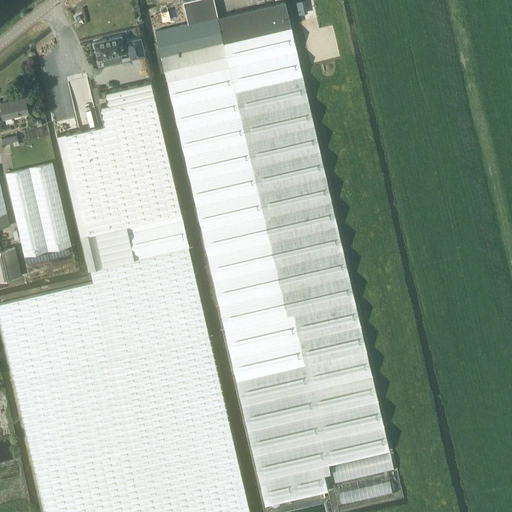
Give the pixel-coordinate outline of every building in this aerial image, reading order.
[(161,55),(225,330),(265,505),(328,490),(324,473),(330,472),(328,464),(390,450),(355,300),(291,25),(285,0),(284,0),(218,16),(214,0),(190,0),(183,2),(188,23),(156,31),(161,55)] [(511,0),(354,0),(471,474),(511,463),(511,0)] [(121,35),(94,42),(98,58),(102,58),(104,65),(113,63),(111,55),(125,52),(125,51),(129,51),(130,58),(145,55),(141,38),(126,41),(127,46),(124,46),(121,35)] [(87,283),(139,511),(248,511),(188,245),(189,245),(181,211),(151,80),(105,91),(107,103),(100,105),(101,112),(104,124),(66,132),(89,232),(80,234),(88,269),(90,269),(93,281),(87,283)] [(0,103),(4,118),(28,112),(24,97),(0,102),(0,103)] [(16,135),(1,138),(2,144),(18,141),(16,135)] [(52,161),(5,172),(24,256),(71,245),(52,161)] [(0,279),(21,275),(15,246),(1,249),(0,245),(0,227),(10,225),(7,213),(0,182),(0,279)] [(0,319),(43,511),(139,511),(87,283),(0,302),(0,319)] [(341,502),(392,492),(388,470),(380,471),(382,482),(339,491),(341,502)]
